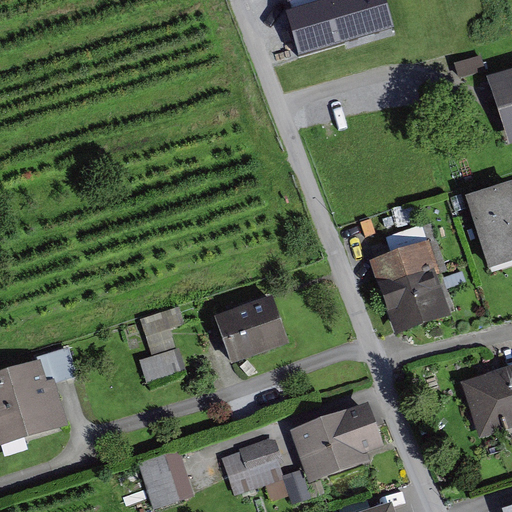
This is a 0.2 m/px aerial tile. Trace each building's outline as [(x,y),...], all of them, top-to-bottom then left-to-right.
[(484,56),(458,63),(462,75),(487,68),(484,56)] [(511,72),(493,78),(511,141),(511,72)] [(511,185),(468,197),(492,280),(511,274),(511,185)] [(437,243),(376,261),(398,337),(460,319),(437,243)] [(295,347),(277,298),(221,318),(238,367),(295,347)] [(143,359),(148,382),(185,374),(172,312),(144,317),(153,357),(143,359)] [(0,450),(72,429),(59,383),(52,385),(45,363),(0,376),(0,450)] [(511,367),(463,382),(482,445),(511,435),(511,367)] [(373,408),(295,433),(314,488),(379,467),(375,456),(387,452),(373,408)] [(281,443),(226,458),(238,501),(292,486),(281,443)] [(188,454),(143,467),(155,511),(158,511),(201,500),(188,454)]
